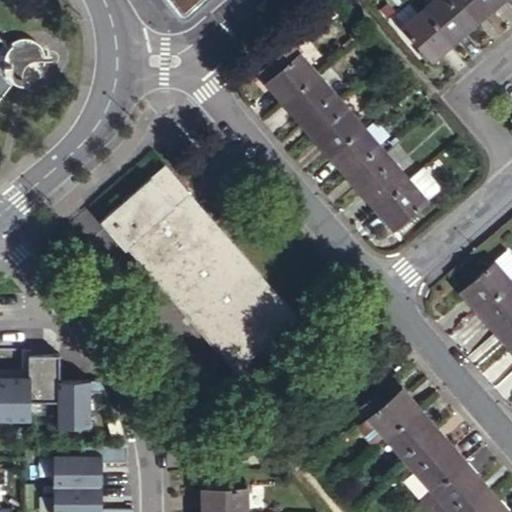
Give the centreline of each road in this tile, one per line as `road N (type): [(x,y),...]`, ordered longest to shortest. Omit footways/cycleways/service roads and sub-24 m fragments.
road 1 (trunk): [(438,0),(0,442)]
road 2 (trunk): [(196,511),(511,178)]
road 3 (residential): [(150,511),(145,434),(133,400),(107,355),(0,243)]
road 4 (residential): [(189,60),(382,290)]
road 5 (tertiary): [(115,59),(109,96),(91,131),(0,215)]
road 6 (residential): [(382,290),(511,442)]
road 7 (residential): [(511,177),(382,290)]
